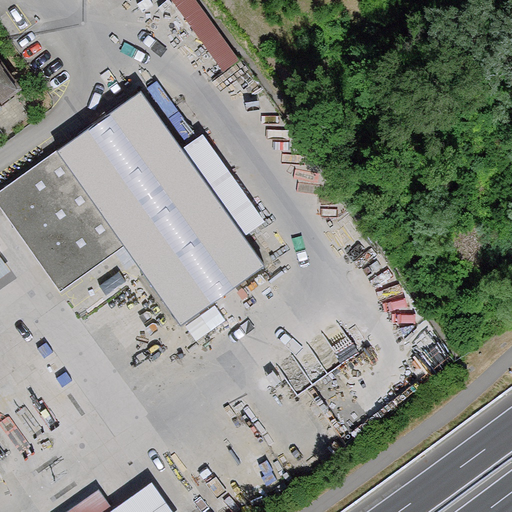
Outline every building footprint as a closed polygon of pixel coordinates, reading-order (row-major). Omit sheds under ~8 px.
[(207,0),(180,0),(230,64),(247,51),(207,0)] [(0,110),(24,93),(0,59),(0,110)] [(142,87),(0,190),(0,213),(57,291),(127,240),(188,323),(271,263),(142,87)] [(117,511),(181,511),(158,481),(117,511)] [(69,511),(117,511),(100,489),(69,511)]
